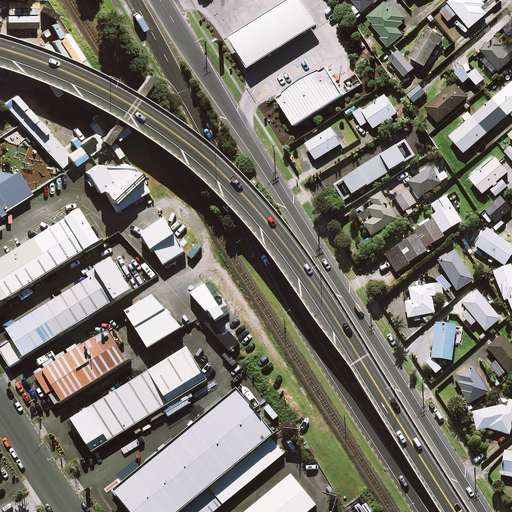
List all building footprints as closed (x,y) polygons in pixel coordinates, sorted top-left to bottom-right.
[(292,0),(243,32),(230,39),(249,71),(261,63),(319,27),(300,0),(292,0)] [(351,0),(361,13),(376,1),(374,0),(351,0)] [(453,0),(449,5),(457,15),(470,29),(488,14),(482,7),(485,5),(480,0),(453,0)] [(449,5),(447,3),(439,11),(449,22),(457,15),(449,5)] [(407,20),(395,5),(389,10),(384,4),(366,18),(382,38),(380,39),(388,48),(403,36),(397,28),(407,20)] [(442,37),(427,28),(409,58),(425,67),(442,37)] [(511,41),(504,32),(481,52),(486,58),(482,61),(493,73),(497,69),(499,72),(511,60),(511,41)] [(413,70),(398,52),(390,59),(394,63),(388,68),(400,81),(413,70)] [(460,68),(454,74),(463,84),(470,78),(460,68)] [(327,70),(280,99),(296,126),(343,97),(327,70)] [(484,80),(476,70),(468,76),(477,86),(484,80)] [(493,100),(508,116),(511,112),(511,81),(507,82),(500,87),(501,90),(493,97),(495,99),(493,100)] [(467,97),(454,83),(425,109),(438,123),(467,97)] [(426,93),(419,86),(408,96),(415,103),(426,93)] [(397,114),(386,96),(363,112),(361,109),(353,114),(362,127),(369,122),(374,129),(397,114)] [(508,116),(493,100),(450,137),(464,154),(508,116)] [(342,145),(332,129),(306,144),(316,161),(342,145)] [(404,140),(332,185),(342,201),(414,156),(404,140)] [(37,142),(24,154),(47,180),(61,168),(37,142)] [(511,147),(510,146),(503,152),(511,160),(511,147)] [(508,172),(495,158),(480,171),(479,170),(469,178),(482,194),(508,172)] [(0,205),(33,185),(21,166),(0,160),(0,205)] [(109,209),(145,185),(129,162),(92,161),(81,167),(109,209)] [(440,185),(430,169),(407,184),(418,200),(440,185)] [(507,186),(502,180),(491,190),(496,196),(507,186)] [(416,205),(408,192),(395,200),(403,213),(416,205)] [(374,207),(367,211),(373,221),(364,227),(371,238),(397,221),(380,194),(370,201),(374,207)] [(511,209),(500,196),(485,210),(496,222),(511,209)] [(431,219),(441,235),(461,222),(445,197),(430,206),(436,215),(431,219)] [(0,302),(102,239),(82,207),(0,258),(0,302)] [(183,249),(163,219),(142,232),(162,263),(183,249)] [(415,235),(424,249),(443,237),(441,235),(431,219),(412,231),(415,235)] [(480,224),(471,228),(474,235),(483,231),(480,224)] [(511,254),(511,247),(486,230),(474,247),(503,267),(511,254)] [(424,249),(415,235),(384,255),(395,272),(426,252),(424,249)] [(473,281),(454,251),(437,262),(456,292),(473,281)] [(132,287),(113,257),(89,272),(92,276),(9,328),(25,354),(132,287)] [(511,271),(510,266),(492,273),(503,302),(506,301),(510,312),(511,311),(511,271)] [(451,287),(441,276),(435,281),(445,292),(451,287)] [(226,313),(207,279),(190,290),(207,310),(215,320),(226,313)] [(435,297),(432,285),(408,290),(411,302),(404,303),(407,319),(434,314),(430,298),(435,297)] [(488,299),(479,288),(461,304),(466,311),(461,315),(470,326),(476,322),(484,332),(499,320),(484,302),(488,299)] [(151,293),(126,310),(149,345),(184,323),(151,293)] [(111,324),(41,368),(61,401),(132,357),(111,324)] [(455,327),(435,324),(431,359),(451,361),(455,327)] [(511,371),(511,348),(502,336),(486,348),(496,361),(489,367),(498,378),(506,372),(508,375),(511,371)] [(206,374),(188,346),(73,418),(91,447),(206,374)] [(440,370),(434,361),(428,365),(435,374),(440,370)] [(487,393),(472,368),(453,380),(468,405),(487,393)] [(204,511),(285,443),(237,388),(117,491),(135,511),(204,511)] [(511,402),(502,400),(500,406),(471,413),(475,430),(485,429),(508,435),(511,421),(511,420),(511,402)] [(511,453),(503,452),(499,476),(511,477),(511,453)] [(303,511),(321,497),(293,466),(239,511),(303,511)]
